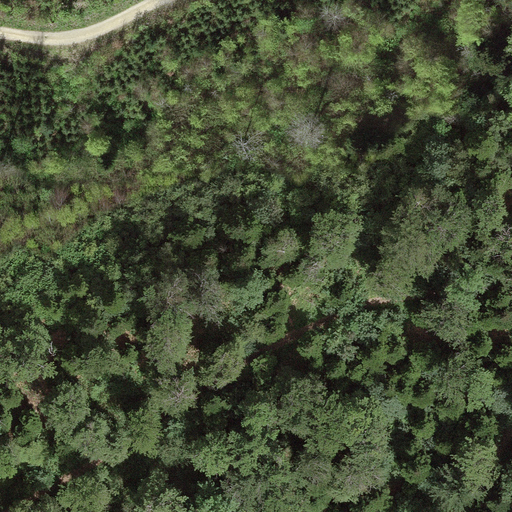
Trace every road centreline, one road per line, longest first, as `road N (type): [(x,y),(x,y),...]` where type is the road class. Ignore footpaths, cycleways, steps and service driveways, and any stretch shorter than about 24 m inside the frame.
road 1 (track): [(511,281),(355,305),(272,346),(0,511)]
road 2 (track): [(0,34),(68,39),(159,0)]
